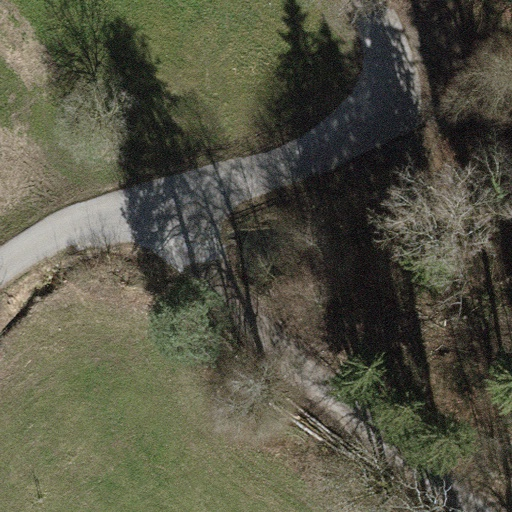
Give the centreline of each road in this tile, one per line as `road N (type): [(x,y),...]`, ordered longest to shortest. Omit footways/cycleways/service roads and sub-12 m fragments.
road 1 (track): [(171,198),(193,259),(235,306),(467,511)]
road 2 (track): [(171,198),(379,121),(390,76),(385,29),(363,0)]
road 3 (track): [(0,273),(50,234),(171,198)]
road 4 (track): [(379,121),(511,117)]
